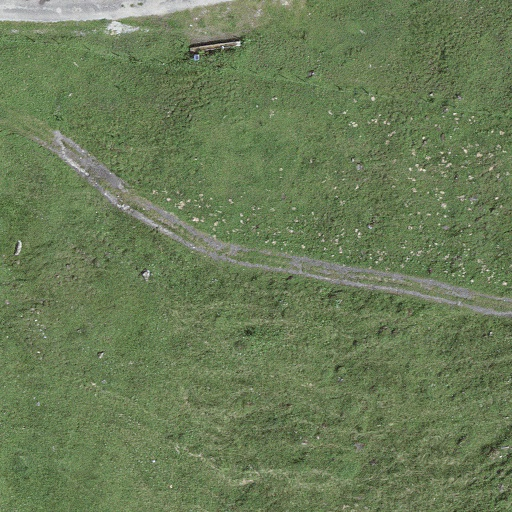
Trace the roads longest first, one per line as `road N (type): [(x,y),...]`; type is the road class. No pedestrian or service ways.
road 1 (track): [(0,110),(40,128),(185,232),(230,252),(511,307)]
road 2 (track): [(0,4),(74,13),(158,0)]
